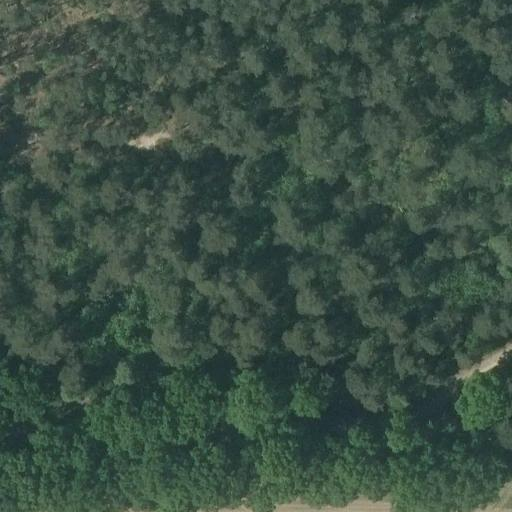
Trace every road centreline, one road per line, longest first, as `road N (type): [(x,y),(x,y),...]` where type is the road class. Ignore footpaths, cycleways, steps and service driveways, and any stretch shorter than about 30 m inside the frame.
road 1 (track): [(382,414),(0,421)]
road 2 (track): [(511,344),(382,414)]
road 3 (track): [(511,439),(419,415),(382,414)]
